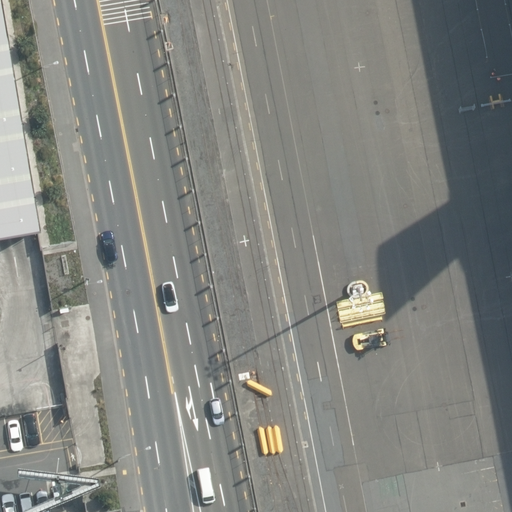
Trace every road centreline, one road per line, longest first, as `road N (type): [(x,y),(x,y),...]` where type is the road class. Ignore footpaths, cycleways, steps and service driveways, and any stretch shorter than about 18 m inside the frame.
road 1 (primary): [(127,0),(226,511)]
road 2 (primary): [(171,511),(80,0)]
